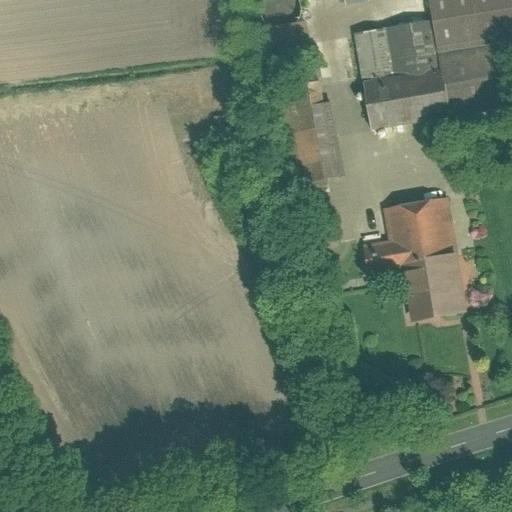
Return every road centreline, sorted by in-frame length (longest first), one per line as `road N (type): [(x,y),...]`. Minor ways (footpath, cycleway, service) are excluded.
road 1 (tertiary): [(511,430),(259,511)]
road 2 (unknown): [(326,247),(511,219)]
